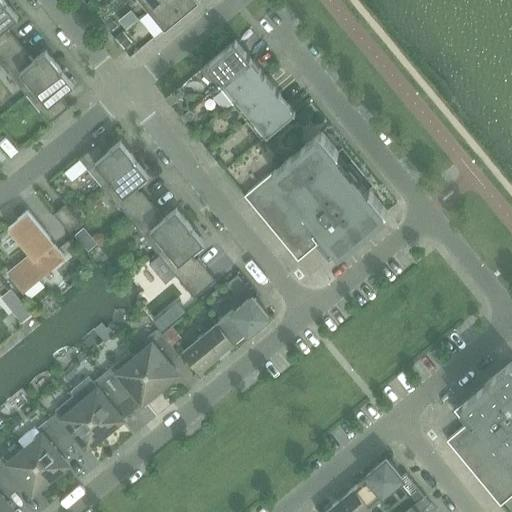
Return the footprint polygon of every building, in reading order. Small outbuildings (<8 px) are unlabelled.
[(0,60),(20,44),(12,34),(11,35),(5,28),(19,17),(10,7),(7,9),(2,3),(5,1),(4,0),(0,3),(0,60)] [(142,0),(151,10),(162,0),(142,0)] [(162,0),(151,10),(165,28),(198,0),(162,0)] [(200,24),(218,8),(212,0),(193,16),(200,24)] [(23,19),(13,28),(30,48),(41,39),(23,19)] [(203,68),(218,86),(248,61),(233,43),(203,68)] [(26,94),(27,95),(60,67),(52,57),(49,60),(44,54),(47,51),(46,50),(32,61),(27,55),(28,54),(20,44),(0,60),(0,62),(8,73),(10,71),(28,93),(26,94)] [(218,86),(233,103),(263,79),(248,61),(218,86)] [(60,67),(27,95),(29,94),(42,109),(40,111),(50,123),(71,105),(70,104),(69,105),(61,96),(74,85),(65,74),(63,76),(58,70),(60,68),(60,67)] [(233,103),(247,121),(277,96),(263,79),(233,103)] [(165,99),(170,105),(184,93),(179,88),(165,99)] [(277,96),(247,121),(262,139),(292,115),(277,96)] [(0,104),(0,113),(5,124),(14,120),(5,102),(0,104)] [(321,131),(246,194),(300,259),(334,230),(342,239),(354,229),(357,233),(356,234),(357,235),(387,211),(369,189),(367,191),(337,154),(339,152),(321,131)] [(270,137),(261,146),(268,154),(252,170),(259,177),(285,152),(270,137)] [(101,185),(102,185),(135,158),(127,148),(124,150),(119,144),(122,142),(121,141),(107,151),(100,142),(101,141),(100,140),(79,157),(89,169),(90,168),(103,183),(101,185)] [(120,207),(130,219),(151,201),(142,191),(141,192),(136,186),(149,175),(140,164),(137,167),(132,161),(135,158),(102,185),(102,186),(104,184),(122,206),(120,207)] [(85,219),(94,213),(83,196),(73,202),(85,219)] [(157,252),(191,225),(182,215),(179,217),(175,211),(177,209),(176,208),(163,219),(158,212),(159,211),(151,201),(130,219),(139,230),(141,229),(159,250),(157,252)] [(55,214),(70,232),(81,222),(66,204),(55,214)] [(11,276),(24,292),(65,257),(27,211),(9,227),(34,257),(11,276)] [(215,279),(206,268),(194,253),(193,254),(192,253),(205,242),(196,232),(193,234),(188,228),(191,226),(191,225),(157,252),(158,253),(160,251),(178,273),(176,275),(195,297),(217,279),(216,278),(215,279)] [(233,309),(217,322),(234,342),(248,331),(249,333),(269,316),(252,296),(234,311),(233,309)] [(189,316),(180,323),(192,341),(202,334),(189,316)] [(234,342),(217,322),(183,350),(200,370),(234,342)] [(152,343),(134,357),(161,389),(161,388),(178,373),(170,363),(179,355),(158,329),(147,337),(152,343)] [(113,366),(103,374),(125,401),(134,393),(142,403),(160,388),(160,389),(161,389),(134,357),(117,371),(113,366)] [(448,438),(502,503),(511,495),(511,361),(511,362),(482,386),(483,388),(484,387),(488,391),(476,401),(483,410),(448,438)] [(70,392),(73,396),(74,395),(106,434),(107,434),(106,433),(123,418),(115,408),(125,401),(103,374),(93,382),(89,377),(70,392)] [(74,395),(73,396),(55,410),(57,412),(48,420),(70,446),(79,438),(87,448),(105,434),(106,435),(106,434),(74,395)] [(70,446),(48,420),(38,428),(36,427),(32,427),(17,439),(25,448),(51,480),(52,479),(51,478),(69,464),(60,454),(70,446)] [(51,480),(25,448),(7,462),(3,457),(0,459),(0,473),(15,491),(24,484),(32,494),(50,479),(51,480)] [(368,476),(354,487),(371,507),(386,495),(385,493),(403,478),(386,458),(366,474),(368,476)] [(0,511),(10,511),(14,509),(5,499),(15,491),(0,473),(0,511)] [(365,511),(371,507),(354,487),(323,511),(365,511)] [(404,511),(420,511),(421,511),(422,511),(430,502),(425,496),(426,496),(425,495),(404,511)]
